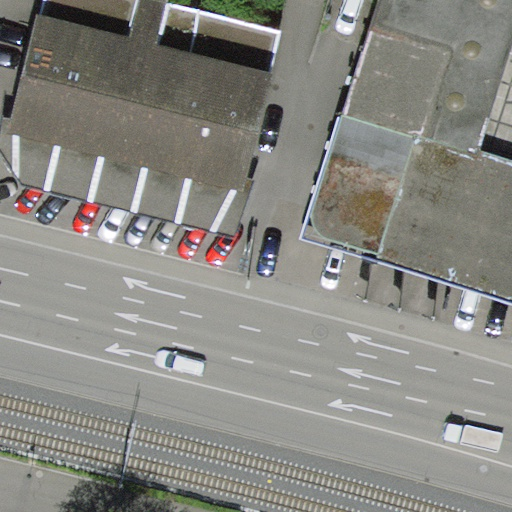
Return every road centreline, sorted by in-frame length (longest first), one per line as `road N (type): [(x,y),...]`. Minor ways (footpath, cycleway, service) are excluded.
road 1 (primary): [(0,302),(511,433)]
road 2 (unknown): [(231,357),(280,244),(290,175),(348,0)]
